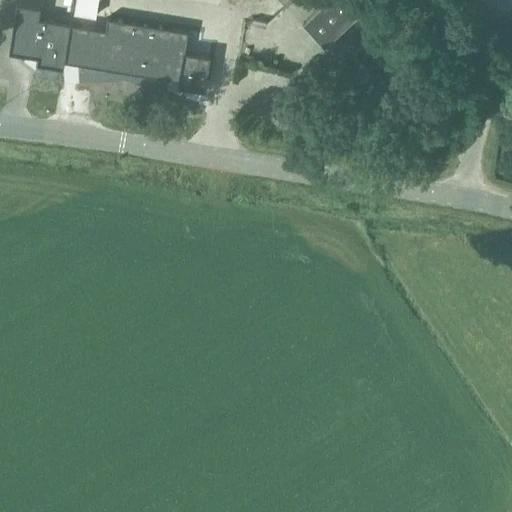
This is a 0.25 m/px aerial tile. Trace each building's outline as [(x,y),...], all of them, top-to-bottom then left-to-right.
[(72,0),(71,9),(91,13),(93,0),(72,0)] [(328,0),(303,24),(325,47),(366,8),(358,0),(328,0)] [(18,4),(18,5),(22,6),(15,53),(14,52),(14,53),(39,58),(38,64),(64,68),(65,61),(64,61),(70,25),(71,24),(39,19),(40,8),(18,4)] [(106,31),(70,25),(64,61),(65,61),(100,67),(179,80),(178,87),(204,91),(210,56),(184,52),(187,31),(108,19),(106,31)] [(242,43),(261,45),(263,21),(245,19),(242,43)] [(404,49),(382,26),(353,52),(375,75),(404,49)]
